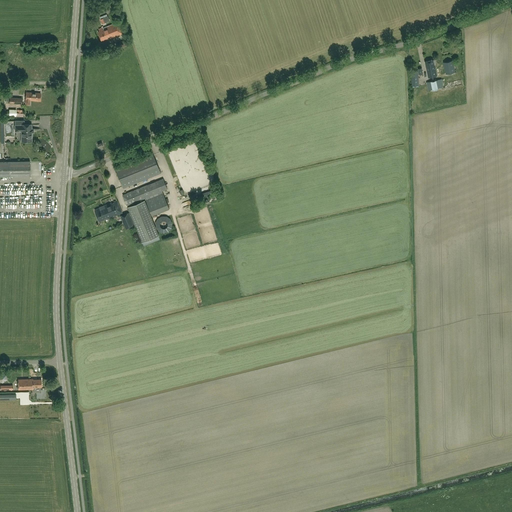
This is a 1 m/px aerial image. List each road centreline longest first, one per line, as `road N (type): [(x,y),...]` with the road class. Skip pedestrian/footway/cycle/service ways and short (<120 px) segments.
road 1 (residential): [(64,173),(511,0)]
road 2 (tertiary): [(60,363),(64,173)]
road 3 (tertiary): [(64,173),(76,0)]
road 4 (tertiary): [(78,511),(60,363)]
